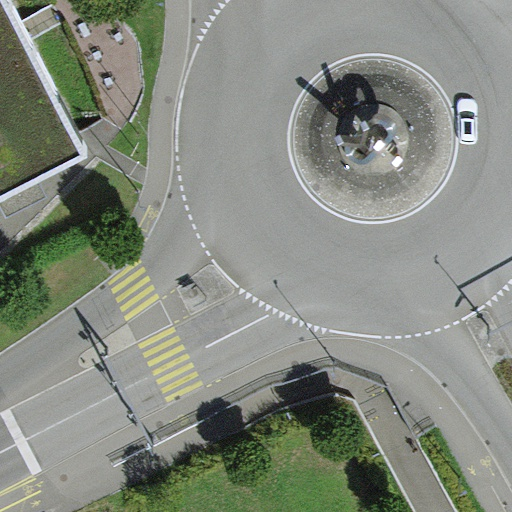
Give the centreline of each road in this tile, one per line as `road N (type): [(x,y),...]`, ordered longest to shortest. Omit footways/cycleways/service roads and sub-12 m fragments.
road 1 (secondary): [(285,259),(0,405)]
road 2 (primary): [(396,293),(466,372),(511,452)]
road 3 (primary): [(418,14),(356,9),(313,23),(277,49),(251,85)]
road 4 (primary): [(251,85),(237,130),(238,177),(255,222),(285,259)]
road 5 (primary): [(396,293),(462,268),(508,215)]
